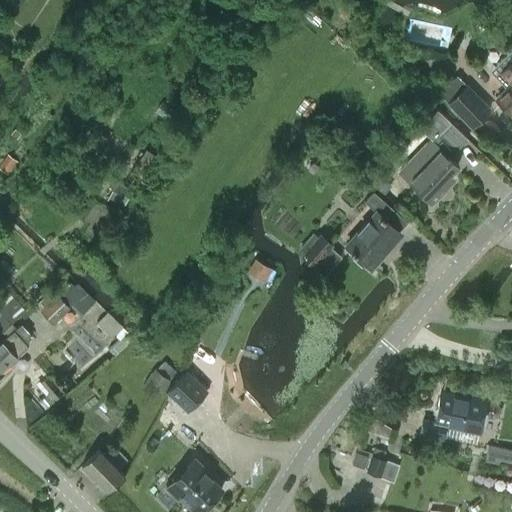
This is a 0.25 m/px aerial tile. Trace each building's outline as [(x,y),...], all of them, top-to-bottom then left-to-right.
[(488,71),(505,90),(495,100),(511,117),(511,116),(511,47),(507,52),(508,53),(488,71)] [(437,93),(448,104),(470,128),(489,110),(466,87),(455,75),(437,93)] [(420,128),(429,137),(397,170),(431,203),(451,182),(447,177),(457,166),(449,158),(467,139),(447,121),(436,110),(420,128)] [(382,177),(381,176),(373,185),(374,186),(383,194),(391,185),(382,177)] [(365,184),(357,177),(355,179),(351,184),(359,191),(365,184)] [(382,252),(400,232),(384,218),(393,209),(373,191),(364,201),(376,211),(346,244),(351,249),(350,250),(354,254),(356,253),(371,267),(383,253),(382,252)] [(323,276),(342,256),(331,246),(333,244),(320,232),(317,236),(313,232),(297,248),(302,252),(300,254),(323,276)] [(253,258),(245,275),(258,282),(260,278),(264,280),(271,267),(253,258)] [(59,280),(34,305),(41,311),(52,322),(69,305),(79,316),(80,316),(93,303),(95,301),(84,289),(79,295),(69,284),(62,277),(59,280)] [(0,299),(0,337),(2,336),(0,333),(11,323),(25,309),(9,292),(0,299)] [(104,314),(95,322),(111,338),(114,335),(122,327),(107,311),(104,314)] [(0,372),(27,347),(26,347),(28,345),(29,333),(20,323),(12,331),(13,333),(0,345),(0,372)] [(117,338),(107,349),(114,356),(126,344),(126,343),(127,341),(132,337),(127,332),(125,330),(117,338)] [(154,367),(142,384),(158,395),(176,370),(162,360),(156,368),(154,367)] [(167,391),(187,410),(206,390),(186,371),(167,391)] [(37,380),(27,390),(45,410),(55,400),(40,383),(37,380)] [(423,419),(420,432),(444,436),(475,443),(477,431),(479,431),(482,416),(492,418),(493,418),(493,417),(494,417),(495,417),(496,417),(497,416),(498,415),(499,414),(499,413),(500,413),(500,412),(500,411),(500,410),(500,409),(500,408),(500,407),(499,406),(499,405),(498,404),(497,403),(496,403),(495,403),(486,401),(486,399),(441,390),(434,421),(423,419)] [(361,447),(359,452),(367,455),(369,456),(365,470),(391,478),(396,464),(393,463),(396,454),(396,452),(386,449),(388,441),(373,437),(372,436),(369,435),(365,434),(364,435),(361,447)] [(511,448),(488,444),(484,462),(498,465),(499,460),(511,462),(511,448)] [(81,467),(106,493),(124,476),(99,451),(81,467)] [(363,466),(367,455),(359,452),(356,451),(352,462),(363,466)] [(194,511),(199,511),(221,490),(203,472),(205,470),(194,459),(166,488),(177,499),(179,497),(194,511)]
